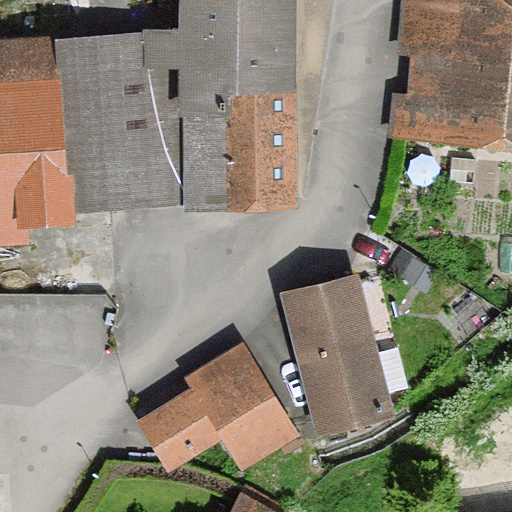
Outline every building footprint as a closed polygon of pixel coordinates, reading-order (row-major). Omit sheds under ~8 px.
[(0,24),(0,239),(108,239),(108,195),(318,195),(317,0),(193,0),(193,24),(0,24)] [(511,0),(409,0),(395,137),(511,148),(511,0)] [(374,272),(297,286),(323,432),(400,418),(374,272)] [(211,381),(147,416),(175,468),(242,432),(258,461),(316,429),(260,329),(200,361),(211,381)] [(288,511),(292,500),(246,485),(237,511),(288,511)]
